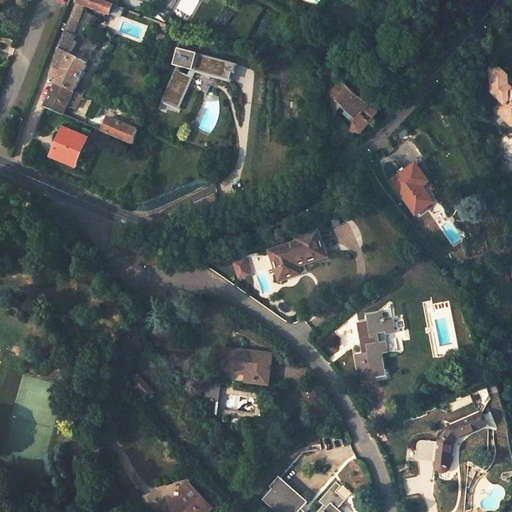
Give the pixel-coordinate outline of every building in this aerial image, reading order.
[(45,106),(63,114),(68,104),(74,92),(75,90),(97,45),(81,38),(80,41),(78,46),(71,44),(73,39),(71,37),(85,5),(109,14),(113,3),(103,0),(77,0),(51,72),(60,76),(56,83),(45,106)] [(156,27),(164,30),(166,24),(159,21),(156,27)] [(160,101),(176,109),(190,77),(178,72),(180,68),(222,79),(224,71),(229,73),(232,73),(235,64),(176,48),(171,65),(175,66),(160,101)] [(503,121),(506,121),(507,125),(511,124),(511,87),(511,89),(507,84),(507,73),(500,67),(490,67),(490,91),(500,101),(491,109),(503,121)] [(325,113),(329,119),(335,113),(334,112),(339,106),(356,120),(354,132),(360,134),(365,128),(378,114),(378,115),(385,108),(374,98),(367,106),(354,94),(365,82),(350,68),(339,81),(322,100),(329,109),(325,113)] [(81,96),(74,92),(68,104),(76,108),(81,96)] [(335,113),(329,119),(340,144),(350,133),(335,113)] [(11,124),(21,127),(24,119),(14,115),(11,124)] [(103,131),(133,144),(138,130),(131,127),(108,118),(103,131)] [(131,127),(138,130),(140,123),(133,121),(131,127)] [(52,157),(74,167),(86,139),(64,129),(52,157)] [(388,182),(412,217),(431,204),(419,188),(425,184),(412,166),(388,182)] [(40,197),(6,183),(2,191),(19,198),(20,198),(36,205),(40,197)] [(269,254),(277,278),(298,272),(295,265),(307,261),(307,260),(324,255),(316,229),(294,236),(295,240),(279,245),(280,251),(269,254)] [(268,249),(269,254),(280,251),(279,245),(268,249)] [(237,277),(251,276),(250,258),(236,259),(237,277)] [(356,355),(361,379),(381,375),(376,353),(382,351),(380,341),(383,341),(381,332),(395,330),(391,315),(378,317),(377,312),(365,314),(366,320),(357,322),(359,335),(365,337),(366,345),(362,346),(363,354),(356,355)] [(247,383),(269,387),(274,357),(227,349),(223,371),(249,375),(247,383)] [(138,376),(131,382),(141,393),(141,392),(147,398),(153,393),(147,387),(138,376)] [(206,397),(218,399),(221,383),(209,381),(206,397)] [(449,428),(439,443),(438,466),(438,467),(438,468),(439,469),(440,469),(441,470),(442,470),(443,469),(444,469),(445,468),(446,467),(446,466),(447,456),(450,456),(450,447),(455,440),(483,431),(479,419),(449,428)] [(187,493),(193,487),(186,479),(180,486),(187,493)] [(337,511),(338,511),(333,507),(338,501),(332,495),(327,490),(317,501),(321,505),(314,511),(302,511),(299,509),(303,505),(276,481),(267,492),(274,497),(267,504),(276,511),(337,511)] [(327,490),(332,495),(338,487),(333,482),(327,490)] [(170,507),(164,511),(202,511),(210,505),(193,487),(187,493),(185,495),(168,498),(170,507)] [(261,499),(267,504),(274,497),(267,492),(261,499)]
